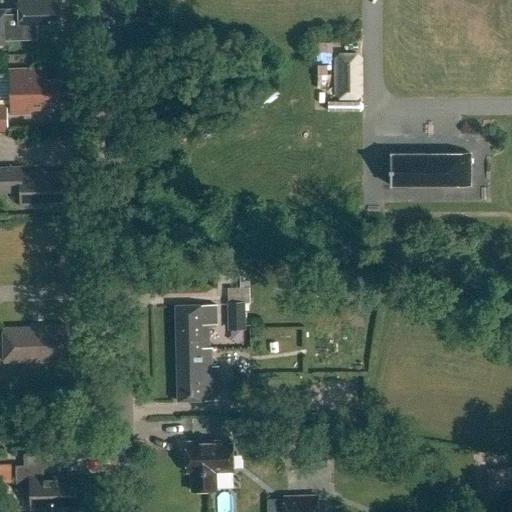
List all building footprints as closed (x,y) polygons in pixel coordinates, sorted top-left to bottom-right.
[(52,23),(59,22),(58,0),(17,0),(18,9),(0,9),(0,42),(9,42),(8,28),(20,28),(20,30),(53,29),(52,23)] [(362,94),(362,58),(357,53),(339,52),(334,57),(334,94),(339,100),(357,100),(362,94)] [(0,105),(0,131),(8,131),(7,116),(11,114),(30,114),(30,110),(46,109),(46,103),(61,103),(61,80),(45,80),(44,69),(10,70),(11,105),(0,105)] [(470,154),(390,155),(390,185),(470,184),(470,154)] [(50,202),(65,201),(64,172),(21,174),(21,167),(0,167),(0,191),(20,191),(21,208),(50,207),(50,202)] [(245,300),(228,301),(228,327),(245,327),(245,300)] [(209,348),(208,324),(217,324),(216,305),(175,306),(178,401),(218,400),(218,366),(212,366),(211,348),(209,348)] [(3,328),(3,341),(0,340),(0,358),(4,358),(4,362),(68,360),(67,326),(3,328)] [(215,490),(215,472),(233,471),(232,441),(186,442),(187,472),(191,472),(191,491),(215,490)] [(44,465),(16,466),(17,490),(31,490),(31,509),(73,507),(73,477),(44,478),(44,465)] [(511,468),(486,470),(488,492),(511,490),(511,468)] [(283,495),(283,511),(320,511),(320,494),(283,495)]
